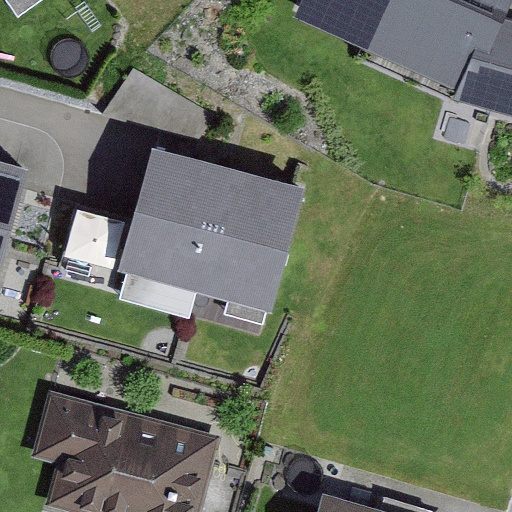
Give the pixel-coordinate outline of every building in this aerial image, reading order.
[(8,0),(18,14),(39,0),(8,0)] [(511,0),(298,0),(294,10),(456,84),(475,42),(490,49),(505,16),(511,0)] [(511,17),(505,16),(490,49),(475,42),(456,84),(453,95),(511,111),(511,17)] [(217,115),(133,67),(100,113),(198,140),(217,115)] [(306,181),(151,139),(117,262),(272,304),(306,181)] [(0,268),(30,162),(0,152),(0,268)] [(199,511),(221,435),(50,388),(31,454),(57,461),(46,502),(80,511),(199,511)] [(404,511),(324,487),(315,511),(404,511)]
